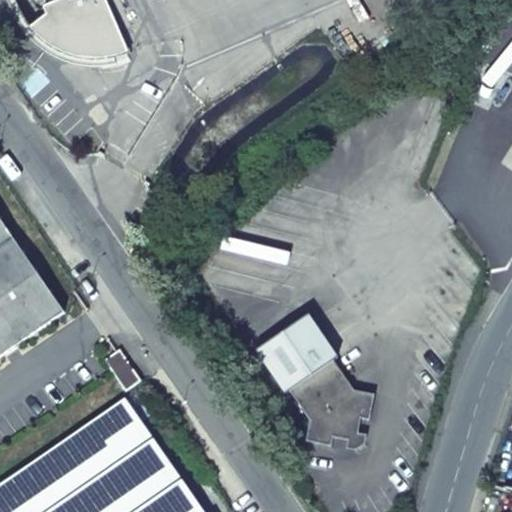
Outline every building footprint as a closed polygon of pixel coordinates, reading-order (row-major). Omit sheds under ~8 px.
[(38,0),(39,1),(42,0),(60,0),(42,8),(45,16),(30,26),(43,39),(53,48),(67,56),(77,59),(86,60),(94,60),(104,59),(100,21),(96,14),(107,9),(103,0),(38,0)] [(100,21),(104,59),(106,58),(126,55),(107,9),(96,14),(100,21)] [(0,358),(64,314),(0,219),(0,358)] [(308,316),(256,352),(286,395),(289,392),(310,422),(306,443),(332,447),(333,439),(350,442),(357,437),(361,420),(370,422),(375,396),(354,391),(347,382),(343,386),(329,366),(334,363),(334,362),(338,359),(308,316)] [(120,350),(104,361),(116,378),(132,367),(120,350)] [(347,382),(334,363),(329,366),(343,386),(347,382)] [(132,367),(116,378),(126,392),(141,383),(132,367)] [(201,511),(123,400),(0,486),(0,511),(201,511)]
